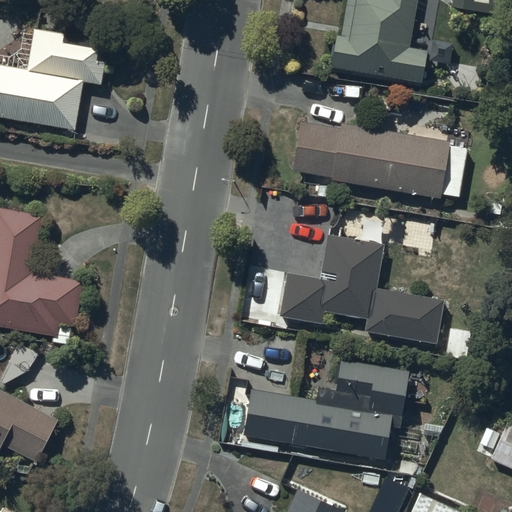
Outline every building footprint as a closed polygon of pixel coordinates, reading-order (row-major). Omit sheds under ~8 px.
[(346,0),(341,30),(338,29),(332,63),(422,78),(427,45),(410,42),(416,0),(346,0)] [(498,0),(452,0),(452,1),(497,8),(498,0)] [(69,41),(42,37),(42,41),(31,39),(29,55),(18,61),(1,59),(0,67),(0,122),(83,133),(90,87),(108,89),(111,67),(103,66),(105,53),(68,48),(69,41)] [(341,123),(302,116),(293,166),(333,173),(332,175),(441,194),(442,190),(459,193),(468,144),(449,141),(450,138),(342,119),(341,123)] [(44,208),(0,201),(0,321),(57,331),(59,317),(75,320),(83,275),(34,267),(44,208)] [(322,274),(288,269),(281,312),(324,319),(326,308),(367,314),(366,327),(437,338),(444,293),(377,283),(384,239),(328,230),(322,274)] [(471,327),(450,324),(447,352),(467,355),(471,327)] [(400,423),(410,367),(342,355),(337,385),(320,382),(317,396),(251,384),(243,430),(385,455),(391,422),(400,423)] [(0,443),(2,439),(37,457),(59,415),(0,384),(0,443)] [(511,417),(493,409),(476,448),(511,464),(511,417)] [(342,511),(345,505),(298,483),(284,511),(342,511)] [(463,511),(465,509),(420,489),(409,511),(463,511)] [(0,511),(22,511),(3,503),(1,506),(0,505),(0,511)]
